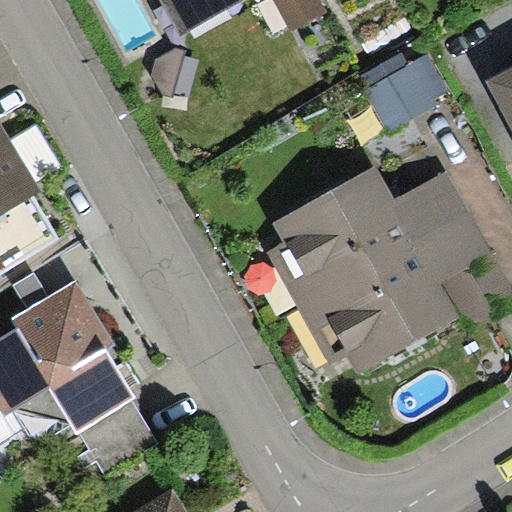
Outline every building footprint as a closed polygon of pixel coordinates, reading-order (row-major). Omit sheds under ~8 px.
[(159,0),(178,35),(240,0),(159,0)] [(322,0),(274,0),(293,32),(329,12),(322,0)] [(395,131),(458,95),(426,40),(363,76),(395,131)] [(511,72),(494,82),(511,114),(511,72)] [(0,120),(0,222),(47,195),(0,120)] [(377,167),(276,224),(363,377),(467,319),(474,330),(511,308),(511,283),(449,172),(397,201),(377,167)] [(19,330),(0,340),(0,408),(32,458),(77,432),(110,479),(163,448),(93,327),(102,322),(80,284),(13,320),(19,330)] [(187,511),(173,489),(136,511),(187,511)]
